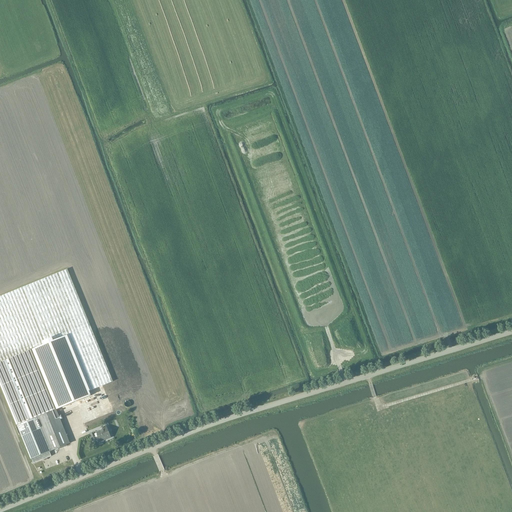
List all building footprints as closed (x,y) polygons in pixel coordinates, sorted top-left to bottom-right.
[(68,270),(0,296),(0,384),(17,426),(56,410),(91,396),(89,391),(113,382),(68,270)] [(106,416),(125,410),(121,399),(100,405),(101,408),(102,412),(100,413),(101,415),(104,415),(105,414),(106,416)] [(66,408),(58,411),(61,419),(69,416),(66,408)] [(56,410),(17,426),(31,459),(32,459),(34,463),(51,456),(50,452),(70,444),(56,410)] [(103,430),(97,433),(99,438),(97,439),(99,442),(111,438),(107,428),(106,426),(102,428),(103,430)]
